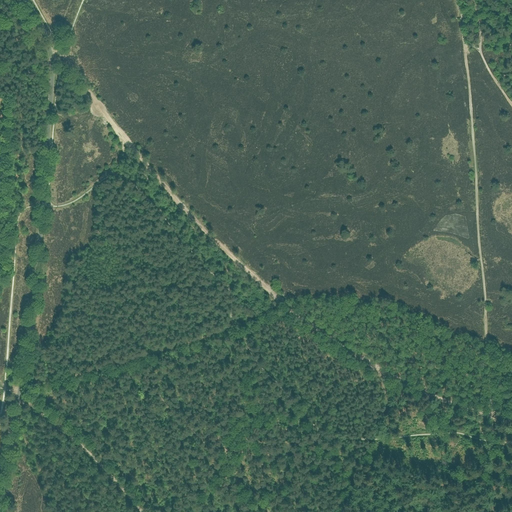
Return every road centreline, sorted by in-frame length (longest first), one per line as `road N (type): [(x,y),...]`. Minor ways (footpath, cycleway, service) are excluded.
road 1 (unclassified): [(0,503),(33,304),(51,89),(49,48),(26,0)]
road 2 (track): [(494,415),(375,366),(294,310),(190,217),(117,126)]
road 3 (track): [(454,0),(494,415)]
road 4 (track): [(141,511),(18,391)]
road 5 (track): [(136,361),(283,301)]
road 6 (track): [(136,361),(153,392),(234,478)]
